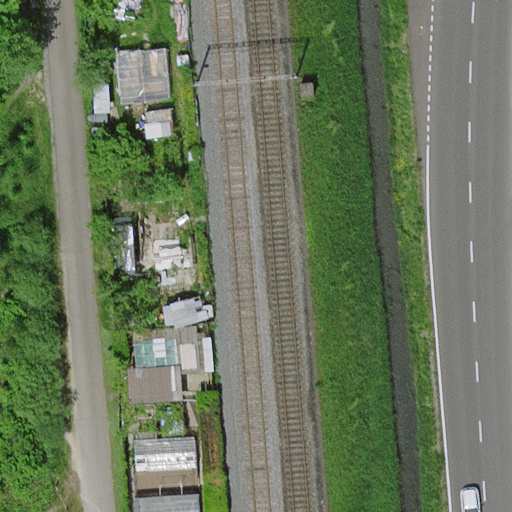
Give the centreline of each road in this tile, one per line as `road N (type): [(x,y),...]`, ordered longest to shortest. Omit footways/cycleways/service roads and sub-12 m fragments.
road 1 (residential): [(59,0),(98,511)]
road 2 (tertiary): [(472,0),(465,103),(488,511)]
